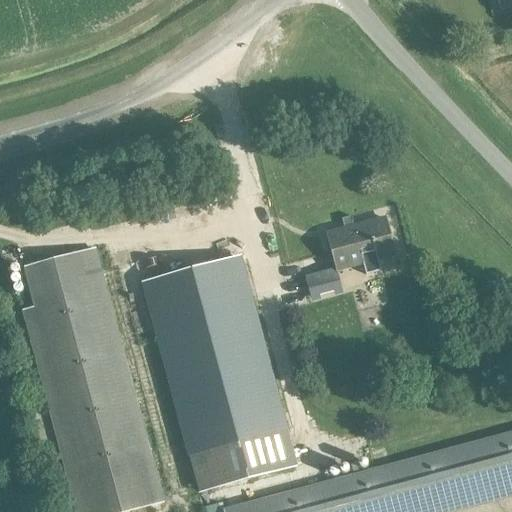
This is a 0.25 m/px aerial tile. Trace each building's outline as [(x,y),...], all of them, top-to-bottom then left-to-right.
[(67,190),(71,204),(114,193),(110,179),(67,190)] [(327,236),(335,269),(336,270),(362,263),(366,276),(381,272),(377,259),(395,254),(386,220),(327,236)] [(24,311),(78,511),(128,511),(163,503),(93,250),(25,269),(36,308),(24,311)] [(239,260),(145,285),(200,492),(294,467),(239,260)] [(336,270),(304,278),(310,298),(341,289),(336,270)] [(366,330),(383,324),(377,307),(360,313),(366,330)] [(511,434),(224,511),(449,511),(511,495),(511,434)]
